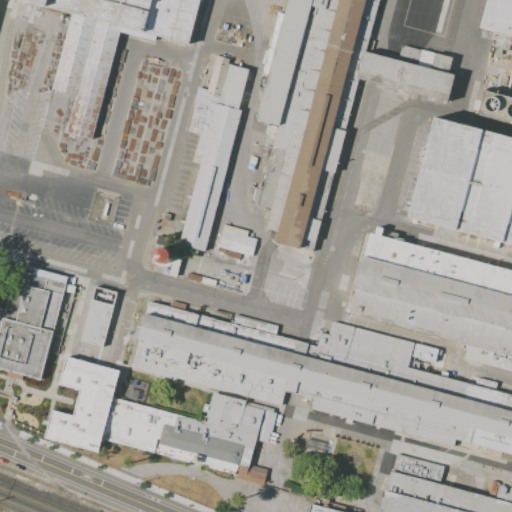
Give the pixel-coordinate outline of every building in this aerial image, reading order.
[(19,0),(34,3),(72,13),(52,89),(76,96),(67,133),(92,139),(121,27),(188,45),(199,0),(19,0)] [(279,0),(379,0),(366,52),(380,56),(418,65),(422,50),(452,57),(448,71),(456,73),(449,102),(357,79),(313,252),(273,242),(276,232),(264,229),(269,209),(252,204),(257,185),(262,186),(278,126),(255,121),(267,75),(261,73),(279,0)] [(399,0),(434,0),(423,44),(390,35),(399,0)] [(511,0),(487,0),(480,29),(511,37),(511,0)] [(215,55),(252,64),(208,249),(179,242),(200,155),(192,154),(197,133),(186,131),(197,87),(207,89),(215,55)] [(511,121),(511,97),(483,91),(477,113),(511,121)] [(434,117),(473,128),(511,138),(511,246),(407,219),(434,117)] [(229,229),(225,245),(257,255),(261,239),(229,229)] [(370,233),(511,270),(511,372),(465,360),(468,345),(349,314),(370,233)] [(171,253),(158,247),(152,259),(165,266),(171,253)] [(65,284),(40,379),(0,368),(0,305),(5,307),(15,270),(65,284)] [(96,287),(117,293),(102,347),(81,341),(96,287)] [(511,454),(455,440),(454,446),(310,409),(312,399),(290,393),(284,392),(281,405),(131,367),(148,302),(233,324),(235,316),(278,327),(276,335),(318,346),(322,333),(330,336),(334,322),(442,350),(438,364),(412,357),(409,367),(511,394),(511,454)] [(112,398),(101,437),(97,452),(44,438),(51,410),(74,416),(81,389),(60,384),(67,356),(120,370),(112,398)] [(101,437),(112,398),(205,422),(213,394),(275,410),(266,443),(256,441),(249,467),(266,471),(263,484),(233,476),(234,472),(101,437)] [(396,453),(380,511),(511,511),(511,487),(492,483),(488,497),(440,484),(444,466),(396,453)]
